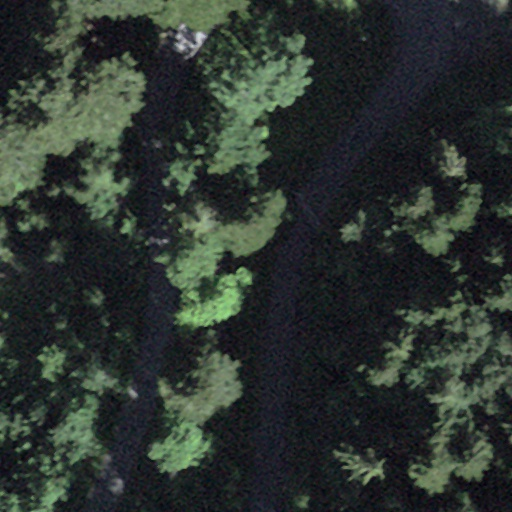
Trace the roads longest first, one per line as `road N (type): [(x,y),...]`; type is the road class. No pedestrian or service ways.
road 1 (unclassified): [(260,511),(275,323),(291,242),(319,181),(421,63),(423,29),(407,0)]
road 2 (unclassified): [(215,0),(186,28),(164,75),(152,332),(132,411),(91,511)]
